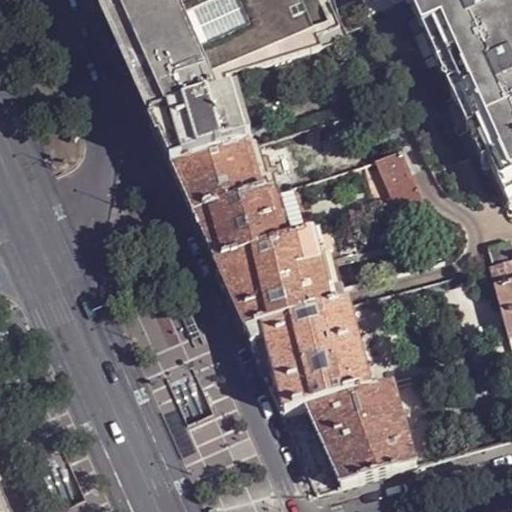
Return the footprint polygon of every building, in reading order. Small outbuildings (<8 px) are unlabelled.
[(94,0),(95,5),(150,127),(153,125),(231,102),(227,85),(351,49),(338,20),(333,0),(94,0)] [(511,20),(503,0),(356,0),(367,23),(407,5),(418,0),(426,0),(499,164),(487,169),(505,209),(511,205),(511,20)] [(426,0),(418,0),(407,5),(482,172),(487,169),(499,164),(426,0)] [(153,125),(150,127),(161,151),(171,173),(246,150),(231,102),(153,125)] [(246,150),(171,173),(182,198),(193,223),(263,199),(248,150),(246,150)] [(377,166),(398,215),(422,207),(400,159),(377,166)] [(263,199),(193,223),(204,247),(214,270),(288,248),(284,236),(276,210),(272,197),(263,199)] [(299,204),(276,210),(284,236),(307,230),(299,204)] [(313,241),(317,257),(332,253),(328,236),(313,241)] [(288,248),(214,270),(223,289),(231,308),(237,321),(326,297),(317,257),(313,241),(288,248)] [(511,264),(490,271),(495,291),(511,285),(511,264)] [(511,285),(495,291),(509,344),(511,342),(511,285)] [(346,310),(343,293),(326,297),(330,314),(346,310)] [(326,297),(237,321),(241,329),(245,338),(261,333),(330,314),(326,297)] [(277,393),(283,419),(306,413),(372,396),(348,309),(346,310),(330,314),(261,333),(266,350),(277,393)] [(245,338),(252,354),(266,350),(261,333),(245,338)] [(306,413),(342,493),(417,472),(393,390),(372,396),(306,413)] [(275,406),(282,420),(283,419),(277,393),(270,395),(275,406)]
